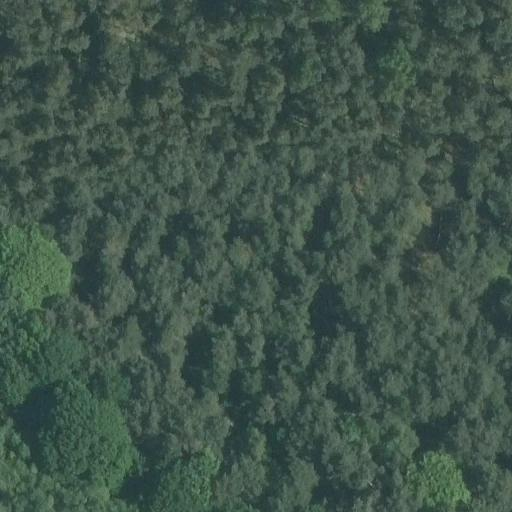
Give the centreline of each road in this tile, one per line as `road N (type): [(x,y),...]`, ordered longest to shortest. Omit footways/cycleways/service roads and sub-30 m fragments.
road 1 (track): [(0,255),(310,511)]
road 2 (track): [(128,511),(0,415)]
